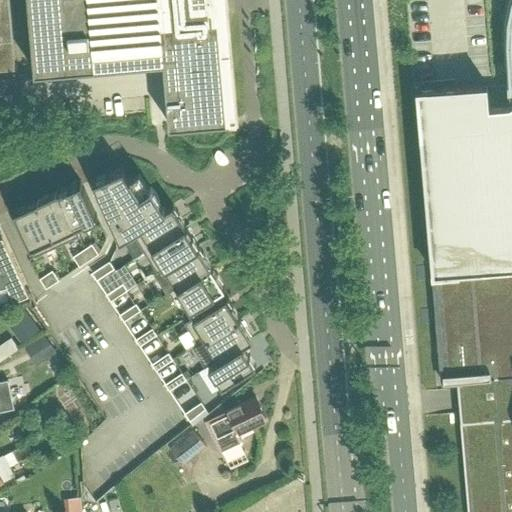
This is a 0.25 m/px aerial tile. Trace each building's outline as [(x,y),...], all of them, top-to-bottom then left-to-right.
[(0,0),(0,45),(12,45),(7,0),(0,0)] [(27,0),(34,71),(95,66),(94,51),(162,45),(169,124),(230,119),(221,15),(212,16),(211,9),(214,8),(213,0),(27,0)] [(511,511),(511,102),(510,104),(489,106),(487,84),(455,87),(453,87),(418,90),(420,111),(413,112),(400,113),(423,388),(425,415),(433,511),(511,511)] [(122,166),(93,180),(120,238),(131,231),(131,230),(165,209),(165,208),(151,186),(139,193),(122,166)] [(80,180),(58,190),(75,227),(76,226),(97,216),(80,180)] [(58,190),(36,200),(57,245),(80,235),(76,226),(75,227),(58,190)] [(36,200),(14,211),(34,256),(57,245),(36,200)] [(165,209),(131,230),(131,231),(144,251),(186,224),(173,203),(165,208),(165,209)] [(186,224),(144,251),(157,272),(165,266),(199,245),(186,224)] [(14,301),(28,295),(2,238),(0,238),(0,288),(7,286),(14,301)] [(92,243),(85,247),(92,257),(98,253),(92,243)] [(199,245),(165,266),(177,286),(211,265),(199,245)] [(85,247),(79,251),(86,261),(92,257),(85,247)] [(79,251),(73,255),(79,265),(86,261),(79,251)] [(109,260),(101,266),(105,273),(114,267),(109,260)] [(211,265),(177,286),(190,307),(224,286),(211,265)] [(101,266),(92,272),(97,279),(105,273),(101,266)] [(52,269),(46,273),(52,283),(59,279),(52,269)] [(52,283),(46,273),(39,278),(46,288),(52,283)] [(123,283),(106,294),(111,300),(127,289),(123,283)] [(226,296),(184,322),(198,344),(206,339),(205,338),(239,317),(226,296)] [(136,303),(119,314),(124,320),(140,309),(136,303)] [(239,317),(205,338),(206,339),(218,358),(243,343),(243,344),(253,338),(239,317)] [(39,328),(32,319),(18,329),(25,339),(39,328)] [(152,327),(136,338),(140,345),(157,334),(152,327)] [(35,364),(54,351),(44,334),(24,347),(35,364)] [(218,358),(208,364),(222,385),(256,364),(243,344),(243,343),(218,358)] [(179,352),(185,368),(195,364),(189,347),(179,352)] [(168,352),(152,363),(156,369),(173,358),(168,352)] [(182,372),(165,383),(169,389),(186,378),(182,372)] [(0,410),(13,407),(7,379),(0,380),(0,410)] [(223,453),(241,444),(243,440),(238,431),(266,418),(256,396),(207,419),(216,437),(213,438),(219,451),(223,453)] [(204,405),(187,416),(192,424),(208,411),(204,405)] [(184,463),(206,446),(193,429),(170,447),(184,463)] [(13,474),(3,454),(0,455),(0,482),(3,481),(3,480),(13,474)] [(264,511),(289,511),(281,494),(261,503),(264,511)]
